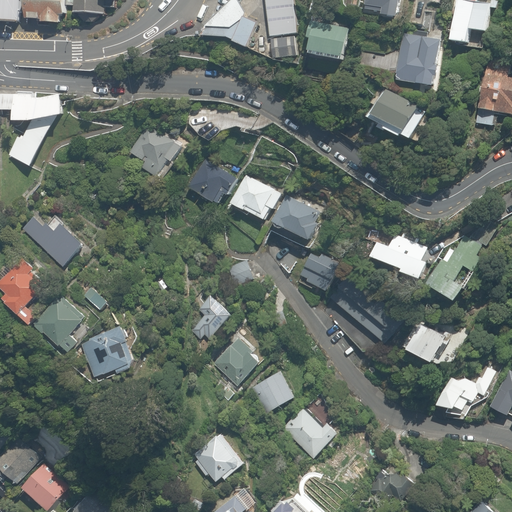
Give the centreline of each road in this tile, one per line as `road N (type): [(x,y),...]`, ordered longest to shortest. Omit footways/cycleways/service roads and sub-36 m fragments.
road 1 (residential): [(0,73),(223,90),(300,126),(421,207),(440,209),(511,170)]
road 2 (residential): [(511,437),(393,414),(360,387),(264,262)]
road 3 (tertiary): [(0,49),(103,48),(146,30),(178,0)]
